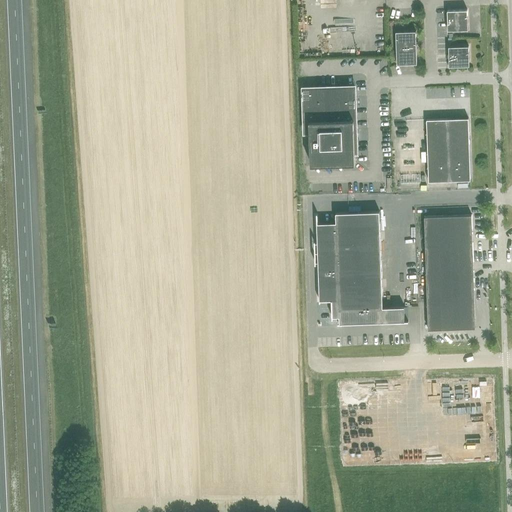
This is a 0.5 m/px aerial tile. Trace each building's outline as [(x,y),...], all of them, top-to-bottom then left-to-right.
[(468,30),(467,17),(467,10),(447,11),(448,24),(448,31),(468,30)] [(396,38),(397,65),(417,64),(416,44),(416,31),(396,32),(396,38)] [(469,66),(469,53),(468,46),(448,47),(449,60),(449,67),(469,66)] [(311,165),(355,163),(355,153),(357,153),(356,139),(358,139),(357,133),(356,133),(356,130),(354,130),(354,120),(356,120),(355,106),(357,106),(356,100),(355,100),(355,86),(336,87),(303,88),(304,122),(310,121),(311,165)] [(428,182),(471,180),(469,139),(468,118),(448,119),(426,119),(428,182)] [(338,324),(408,321),(408,320),(405,321),(404,306),(383,307),(379,211),(336,212),(336,222),(318,223),(317,213),(316,213),(319,302),(320,302),(320,300),(331,300),(332,318),(333,318),(333,316),(339,316),(339,323),(338,323),(338,324)] [(472,291),(474,291),(472,215),(424,216),(428,330),(438,329),(438,327),(468,326),(473,320),(472,291)]
